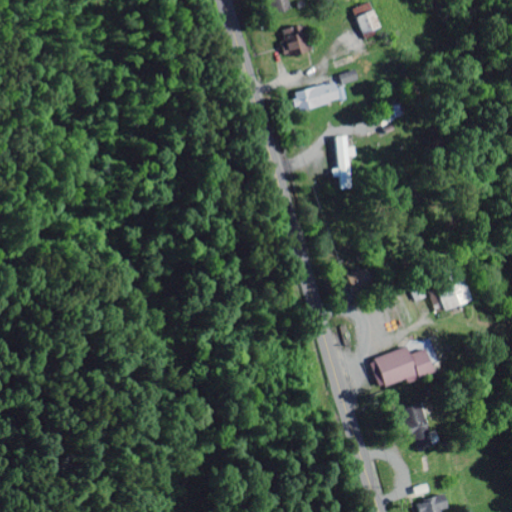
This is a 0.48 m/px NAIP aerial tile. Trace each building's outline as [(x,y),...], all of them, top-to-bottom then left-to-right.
[(265,0),(272,18),(289,12),(284,0),(265,0)] [(349,20),(358,39),(375,30),(366,11),(349,20)] [(306,56),(305,28),(284,29),(285,45),(280,45),(280,57),(306,56)] [(355,83),(352,73),(336,78),(339,87),(355,83)] [(293,115),(335,103),(330,84),(288,96),(293,115)] [(330,140),(337,181),(352,178),(345,138),(330,140)] [(462,305),(450,267),(424,275),(435,313),(462,305)] [(391,333),(382,304),(367,308),(376,337),(391,333)] [(416,350),(403,355),(400,348),(367,361),(378,391),(425,373),(416,350)] [(397,410),(403,449),(422,445),(416,407),(397,410)] [(440,511),(437,497),(409,504),(411,511),(440,511)]
